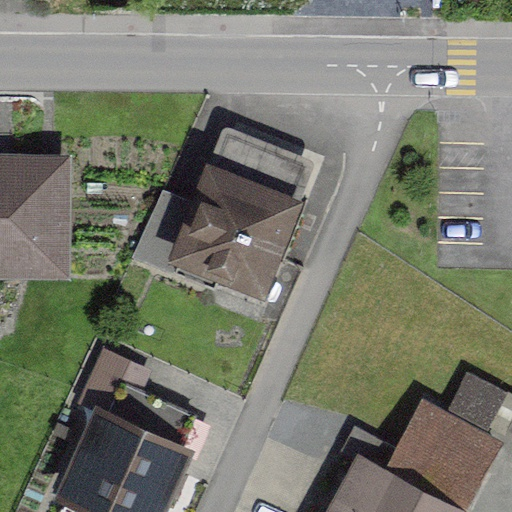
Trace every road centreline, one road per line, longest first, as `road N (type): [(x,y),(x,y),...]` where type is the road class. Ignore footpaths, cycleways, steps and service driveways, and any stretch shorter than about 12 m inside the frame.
road 1 (residential): [(383,65),(373,151),(207,511)]
road 2 (residential): [(0,61),(383,65)]
road 3 (residential): [(383,65),(511,67)]
